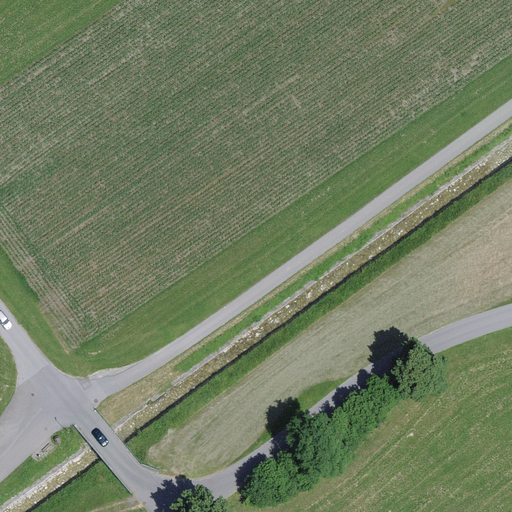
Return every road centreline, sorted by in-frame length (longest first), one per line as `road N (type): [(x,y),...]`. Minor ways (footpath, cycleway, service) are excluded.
road 1 (track): [(92,511),(165,497),(175,456),(194,427),(511,196)]
road 2 (unclassified): [(511,107),(158,361),(72,406)]
road 3 (tertiary): [(511,317),(395,362),(224,486),(182,501)]
road 4 (tertiary): [(182,501),(136,477),(72,406)]
